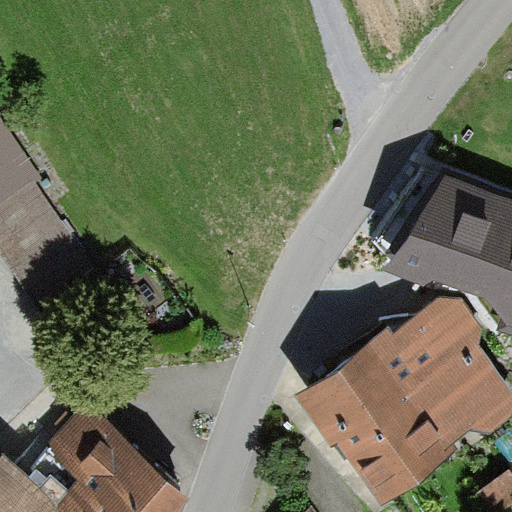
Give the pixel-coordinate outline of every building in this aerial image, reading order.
[(0,111),(0,258),(44,328),(110,288),(66,218),(60,221),(36,182),(42,178),(0,111)] [(450,176),(385,268),(424,285),(435,281),(486,299),(502,321),(499,330),(511,334),(511,197),(499,193),(450,176)] [(296,395),(335,447),(341,442),(387,507),(462,449),(456,443),(473,431),(491,433),(511,415),(511,393),(477,346),(479,326),(463,303),(439,300),(395,333),(390,327),(296,395)] [(183,511),(191,501),(87,404),(25,474),(6,457),(0,463),(0,511),(183,511)] [(511,477),(508,472),(476,494),(489,511),(502,511),(511,505),(511,477)]
